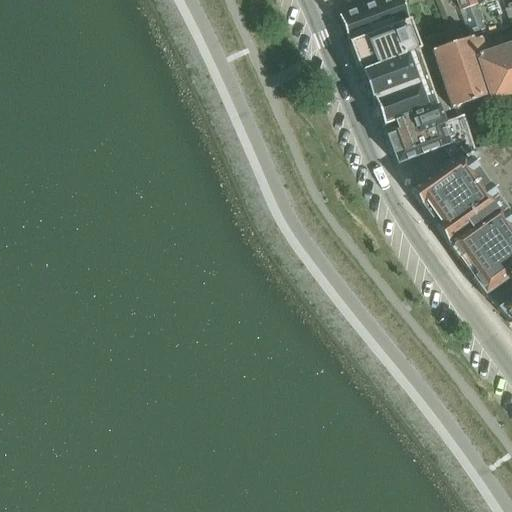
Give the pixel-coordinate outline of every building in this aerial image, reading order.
[(340,22),(337,23),(338,26),(342,37),(343,40),(346,39),(348,43),(359,73),(360,73),(363,83),(360,84),(363,94),(367,92),(370,101),(372,101),(375,111),(371,112),(375,122),(379,120),(382,129),(383,129),(387,139),(386,140),(392,157),(393,156),(397,166),(443,149),(451,160),(452,163),(459,158),(459,159),(475,151),(464,116),(445,122),(420,51),(409,21),(401,0),(385,0),(338,18),(340,22)] [(488,36),(475,0),(457,0),(461,11),(470,8),(477,28),(469,31),(472,38),(473,41),(488,36)] [(491,0),(475,0),(488,36),(505,30),(500,16),(494,18),(492,15),(490,15),(486,2),(491,0)] [(473,41),(472,38),(432,52),(452,109),(489,97),(491,103),(511,96),(511,45),(493,51),(488,36),(473,41)] [(484,297),(511,325),(511,137),(480,149),(475,151),(459,159),(459,158),(452,163),(451,160),(409,190),(484,297)]
